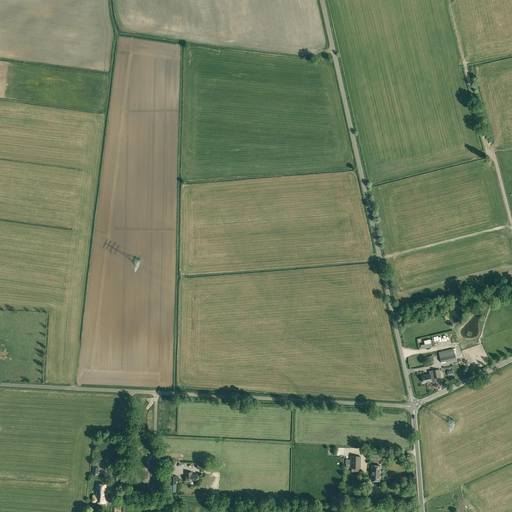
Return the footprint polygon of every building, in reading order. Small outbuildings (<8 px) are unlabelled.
[(455,359),(453,349),(438,352),(441,362),(455,359)] [(431,381),(431,382),(432,383),(433,383),(434,383),(434,382),(435,382),(435,381),(435,378),(439,377),(441,377),(439,369),(438,370),(438,369),(432,370),(429,371),(429,374),(422,376),(423,383),(430,381),(431,381)] [(350,460),(350,464),(350,468),(351,468),(358,468),(360,468),(361,456),(350,456),(350,460)] [(371,480),(379,481),(380,466),(372,465),(371,480)] [(192,475),(192,472),(185,472),(185,480),(197,480),(197,474),(192,475)] [(96,484),(95,496),(93,496),(92,502),(105,503),(107,485),(96,484)]
